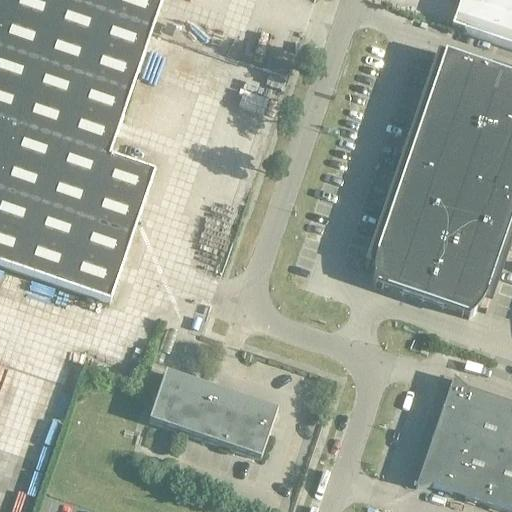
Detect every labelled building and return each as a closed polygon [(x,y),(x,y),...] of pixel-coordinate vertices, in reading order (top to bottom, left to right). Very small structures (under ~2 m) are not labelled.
[(46,0),(0,0),(0,126),(108,161),(151,35),(46,0)] [(46,0),(151,35),(162,0),(46,0)] [(511,0),(460,0),(451,30),(511,51),(511,0)] [(437,57),(419,112),(370,255),(377,258),(372,271),(372,275),(372,280),(372,285),(373,289),(374,288),(374,287),(468,319),(467,320),(468,321),(471,318),(474,315),(477,311),(479,308),(484,294),(491,297),(511,234),(511,79),(443,56),(441,63),(438,62),(439,58),(437,57)] [(0,126),(0,269),(47,286),(108,306),(153,176),(108,161),(0,126)] [(276,414),(164,376),(148,425),(259,463),(276,414)] [(451,381),(449,390),(441,413),(432,438),(424,461),(417,483),(414,491),(431,490),(497,511),(511,511),(511,409),(465,393),(451,381)]
